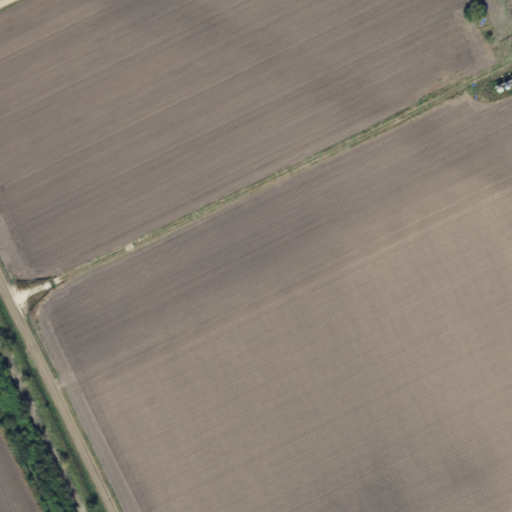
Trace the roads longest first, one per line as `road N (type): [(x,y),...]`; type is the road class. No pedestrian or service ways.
road 1 (track): [(9,300),(511,64)]
road 2 (residential): [(108,511),(0,281)]
